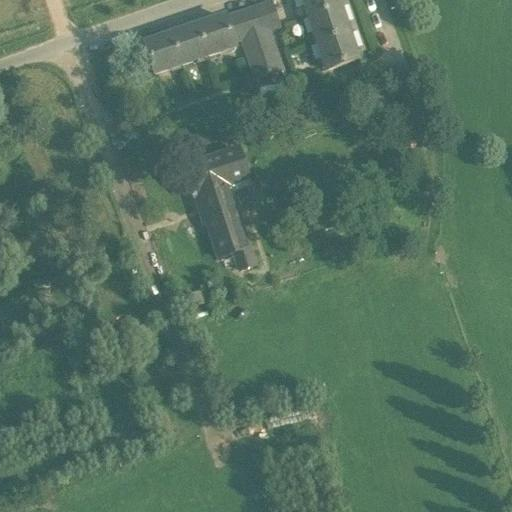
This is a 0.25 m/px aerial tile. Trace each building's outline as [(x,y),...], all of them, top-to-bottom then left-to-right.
[(337,0),(303,0),(308,14),(310,19),(340,9),(337,0)] [(234,17),(225,20),(234,47),(243,45),(255,81),(282,72),(269,36),(280,32),(271,4),(270,5),(234,17)] [(340,9),(310,19),(318,45),(349,35),(340,9)] [(224,18),(198,27),(208,58),(235,49),(234,47),(225,20),(224,18)] [(198,27),(171,36),(182,67),(208,58),(198,27)] [(349,35),(318,45),(327,72),(358,61),(349,35)] [(171,36),(145,45),(155,76),(182,67),(171,36)] [(244,152),(186,171),(194,196),(192,196),(194,201),(203,198),(211,221),(207,222),(221,262),(234,258),(240,274),(259,268),(230,183),(252,176),(244,152)] [(200,292),(186,296),(190,309),(204,306),(200,292)] [(346,511),(323,438),(250,459),(265,511),(346,511)]
